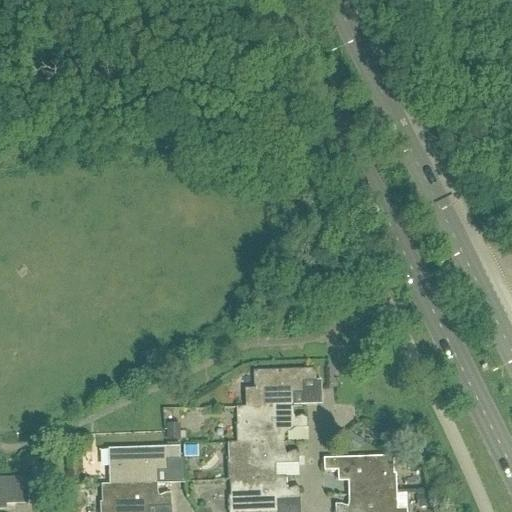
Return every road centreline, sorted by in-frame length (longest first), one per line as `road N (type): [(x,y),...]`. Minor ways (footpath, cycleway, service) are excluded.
road 1 (secondary): [(272,0),(511,487)]
road 2 (secondary): [(511,352),(334,0)]
